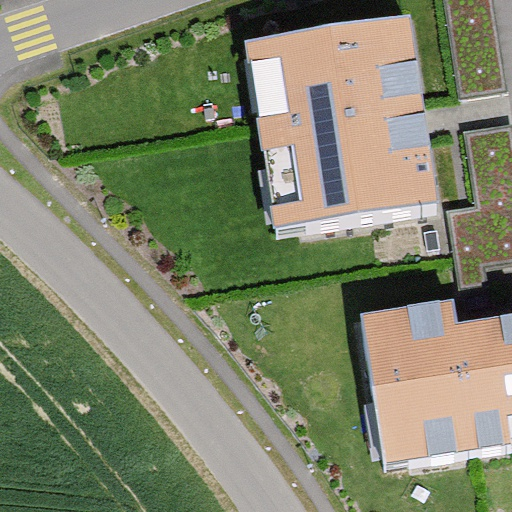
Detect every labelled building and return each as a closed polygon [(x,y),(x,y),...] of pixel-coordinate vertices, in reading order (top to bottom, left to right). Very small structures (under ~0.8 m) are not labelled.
[(449,0),(454,87),(500,84),(495,0),(449,0)] [(405,31),(241,57),(271,248),(435,222),(405,31)] [(478,176),(511,167),(511,147),(505,119),(466,128),(478,176)] [(457,257),(497,256),(496,205),(456,206),(457,257)] [(453,317),(361,332),(385,483),(511,462),(511,335),(457,344),(453,317)]
